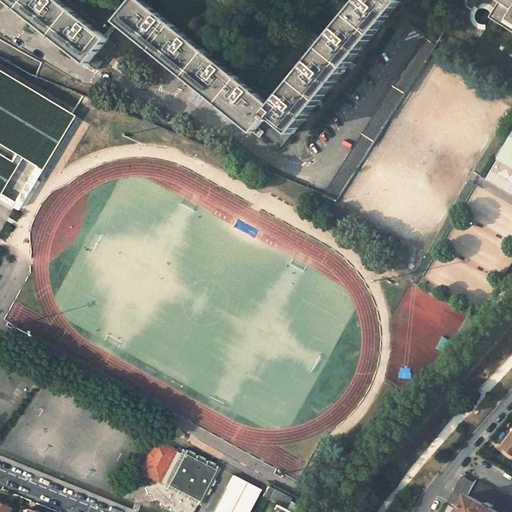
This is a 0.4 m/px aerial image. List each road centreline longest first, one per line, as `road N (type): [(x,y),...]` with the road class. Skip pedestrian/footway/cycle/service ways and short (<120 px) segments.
road 1 (residential): [(329,511),(511,311)]
road 2 (residential): [(421,511),(511,394)]
